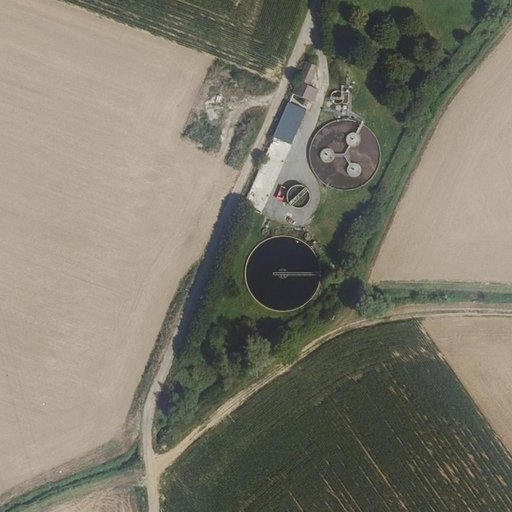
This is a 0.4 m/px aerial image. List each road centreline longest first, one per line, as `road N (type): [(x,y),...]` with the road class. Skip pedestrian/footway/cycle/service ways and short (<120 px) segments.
road 1 (track): [(316,0),(150,417),(155,511)]
road 2 (track): [(511,312),(418,310),(331,334),(152,470)]
